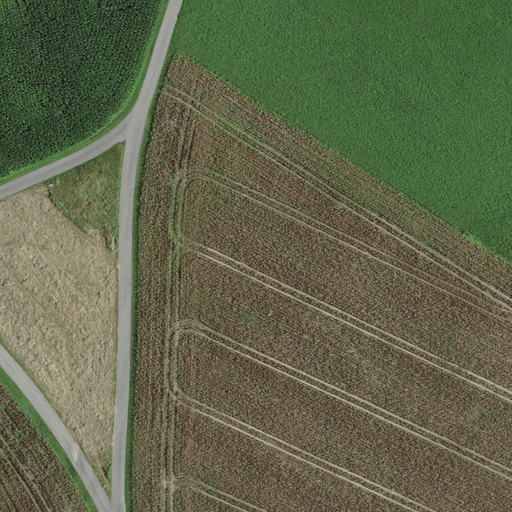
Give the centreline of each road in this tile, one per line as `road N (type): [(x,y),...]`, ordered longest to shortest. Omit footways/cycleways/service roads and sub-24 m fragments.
road 1 (residential): [(0,355),(108,511)]
road 2 (track): [(132,119),(119,144),(0,196)]
road 3 (track): [(165,0),(132,119)]
